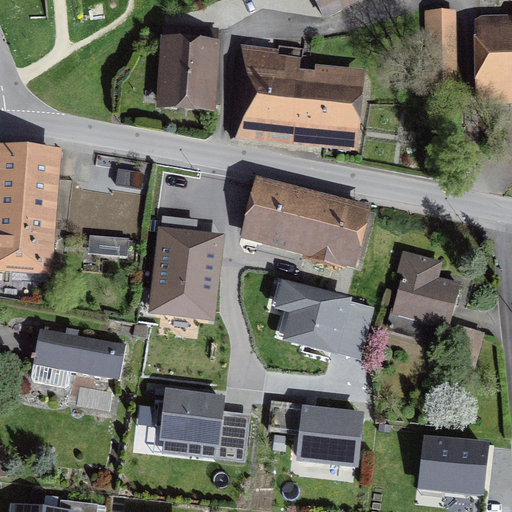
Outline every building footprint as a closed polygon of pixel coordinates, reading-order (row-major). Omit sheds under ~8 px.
[(306,0),(311,10),(333,0),(306,0)] [(452,87),(453,18),(430,17),(429,87),(452,87)] [(511,20),(473,22),(476,112),(511,111),(511,20)] [(152,113),(210,115),(213,40),(155,38),(152,113)] [(251,128),(357,139),(362,87),(283,78),(285,59),(246,54),(237,138),(250,139),(251,128)] [(56,153),(0,149),(0,276),(49,279),(56,153)] [(145,178),(117,170),(113,187),(141,195),(145,178)] [(353,263),(366,213),(259,184),(245,235),(353,263)] [(220,236),(163,230),(154,310),(211,316),(220,236)] [(127,244),(104,240),(101,255),(124,259),(127,244)] [(401,275),(396,294),(391,293),(381,328),(419,338),(424,322),(446,328),(458,284),(438,278),(443,261),(404,250),(397,274),(401,275)] [(348,298),(284,281),(278,305),(294,310),(286,338),(334,351),(348,298)] [(71,367),(118,376),(124,346),(42,331),(33,381),(67,387),(71,367)] [(223,402),(168,396),(162,440),(217,446),(223,402)] [(360,415),(273,405),(271,425),(302,429),(299,456),(354,462),(360,415)] [(484,452),(426,445),(421,484),(479,492),(484,452)]
